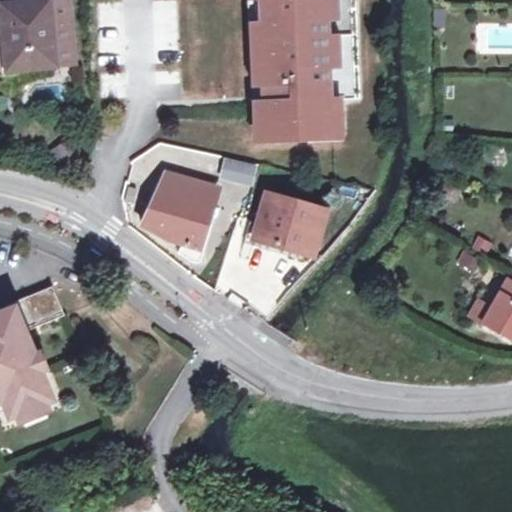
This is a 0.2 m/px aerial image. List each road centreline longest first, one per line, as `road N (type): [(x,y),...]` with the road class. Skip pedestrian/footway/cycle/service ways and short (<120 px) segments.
road 1 (residential): [(235,340),(280,370),(369,396),(511,394)]
road 2 (residential): [(0,193),(48,206),(105,236),(235,340)]
road 3 (residential): [(235,340),(169,422),(167,490),(184,511)]
